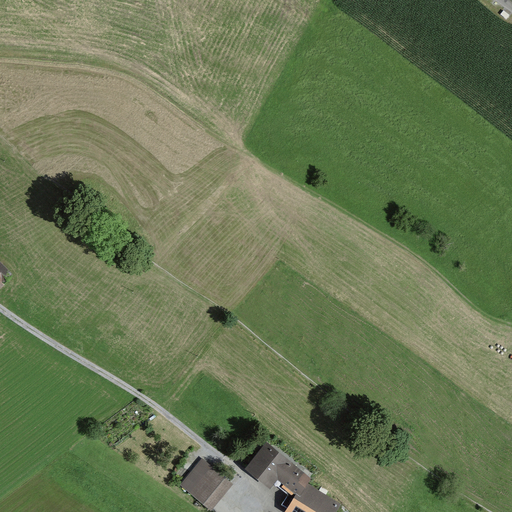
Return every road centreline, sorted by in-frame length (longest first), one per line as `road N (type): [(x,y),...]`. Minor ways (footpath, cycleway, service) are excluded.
road 1 (track): [(0,60),(124,75),(511,328)]
road 2 (track): [(266,501),(185,427),(0,308)]
